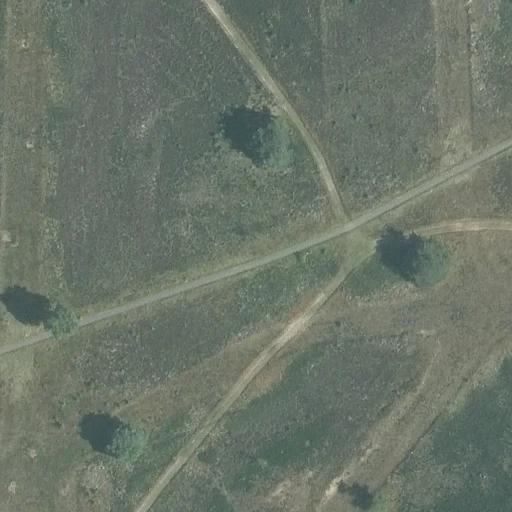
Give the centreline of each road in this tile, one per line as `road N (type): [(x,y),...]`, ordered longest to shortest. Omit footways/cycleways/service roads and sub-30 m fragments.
road 1 (unknown): [(140,511),(361,254)]
road 2 (unknown): [(361,254),(294,109),(216,0)]
road 3 (unknown): [(361,254),(456,221),(511,225)]
